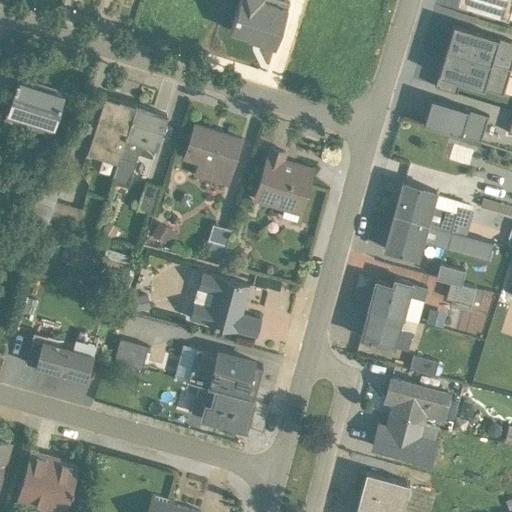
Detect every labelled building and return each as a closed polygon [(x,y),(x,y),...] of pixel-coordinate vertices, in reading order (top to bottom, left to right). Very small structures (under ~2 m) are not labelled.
[(246,38),(274,47),(288,1),(283,0),(238,0),(229,30),(247,36),(246,38)] [(511,0),(460,0),(511,16),(511,0)] [(451,25),(444,49),(509,69),(511,57),(511,41),(472,29),(472,31),(451,25)] [(501,95),(509,69),(444,49),(437,73),(457,79),(457,81),(501,95)] [(65,89),(17,74),(3,117),(51,133),(65,89)] [(116,160),(134,103),(118,98),(117,99),(103,95),(86,150),(116,160)] [(496,118),(430,97),(422,123),(488,143),(496,118)] [(167,112),(166,112),(135,102),(110,179),(127,183),(137,153),(150,157),(151,157),(154,146),(155,147),(167,112)] [(242,136),(193,121),(181,157),(195,161),(192,174),(227,184),(242,136)] [(442,157),(474,167),(480,146),(449,136),(442,157)] [(284,151),(269,146),(251,199),(284,208),(282,216),(296,220),(298,212),(312,168),(293,162),(293,164),(281,160),(284,151)] [(63,169),(43,163),(26,216),(47,222),(63,169)] [(145,181),(137,208),(151,212),(159,186),(145,181)] [(436,189),(402,181),(392,214),(464,233),(471,210),(470,209),(471,204),(436,193),(436,189)] [(479,206),(511,215),(511,206),(481,197),(479,206)] [(69,205),(54,200),(47,222),(63,227),(69,205)] [(81,209),(69,205),(63,227),(74,231),(81,209)] [(392,214),(383,247),(418,258),(422,241),(457,251),(460,240),(462,241),(464,233),(392,214)] [(118,227),(106,220),(100,231),(113,237),(118,227)] [(173,229),(158,220),(151,233),(170,246),(177,235),(172,232),(173,229)] [(230,228),(211,223),(202,254),(222,259),(230,228)] [(54,236),(39,232),(28,270),(43,274),(54,236)] [(102,252),(101,256),(127,264),(130,255),(105,248),(103,252),(102,252)] [(464,267),(439,260),(435,276),(460,282),(464,267)] [(188,318),(255,336),(260,318),(241,312),(248,284),(201,270),(201,271),(188,318)] [(366,307),(416,321),(426,286),(412,281),(392,276),(390,282),(374,277),(366,307)] [(450,280),(445,297),(471,304),(472,299),(480,301),(483,289),(450,280)] [(147,294),(132,297),(135,311),(149,307),(147,294)] [(413,331),(416,321),(366,307),(358,336),(392,346),(395,345),(406,348),(411,331),(413,331)] [(444,311),(428,307),(425,322),(441,326),(444,311)] [(93,352),(32,334),(24,361),(85,379),(93,352)] [(113,360),(140,367),(146,344),(119,338),(113,360)] [(173,376),(252,397),(261,364),(254,361),(194,346),(182,343),(173,376)] [(412,354),(408,367),(433,373),(433,372),(439,373),(442,362),(436,361),(436,360),(412,354)] [(389,373),(382,401),(388,403),(386,411),(424,422),(426,414),(442,418),(443,415),(453,417),(458,398),(448,395),(449,389),(389,373)] [(252,397),(199,383),(190,411),(201,415),(201,416),(244,428),(252,397)] [(377,420),(369,446),(430,463),(437,435),(422,431),(424,422),(386,411),(384,421),(377,420)] [(511,425),(507,425),(503,441),(511,443),(511,425)] [(0,484),(11,445),(0,441),(0,484)] [(59,456),(30,448),(15,501),(54,511),(64,511),(78,464),(59,459),(59,456)] [(400,511),(409,482),(365,470),(356,503),(386,511),(400,511)] [(172,500),(151,494),(146,511),(198,511),(199,511),(171,503),(172,500)] [(386,511),(356,503),(353,511),(386,511)]
